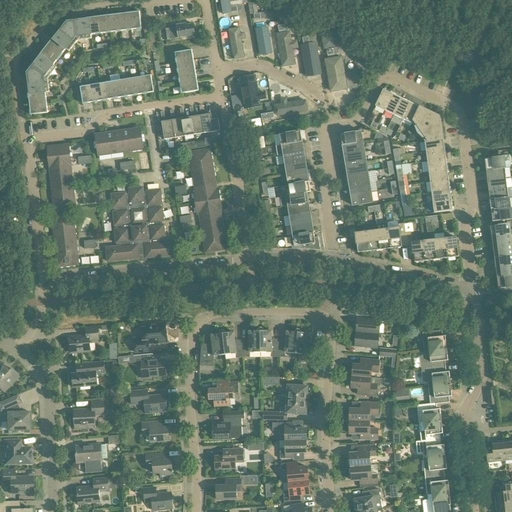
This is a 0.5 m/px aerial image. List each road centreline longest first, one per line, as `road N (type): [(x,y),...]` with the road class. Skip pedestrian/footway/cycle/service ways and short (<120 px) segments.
road 1 (residential): [(334,511),(325,318),(306,311),(211,314),(193,329),(194,511)]
road 2 (residential): [(469,289),(465,223),(473,207),(460,117),(393,76),(376,82),(353,123),(326,131),(331,171),(322,192),(335,263)]
road 3 (residential): [(44,283),(26,146),(41,136),(83,133),(104,116),(222,93)]
road 4 (residential): [(474,511),(465,416),(483,377),(469,289)]
road 5 (residential): [(248,257),(44,283)]
road 6 (residential): [(50,511),(50,421),(42,378),(20,349)]
road 7 (residential): [(248,257),(222,93)]
road 8 (residential): [(469,289),(335,263)]
